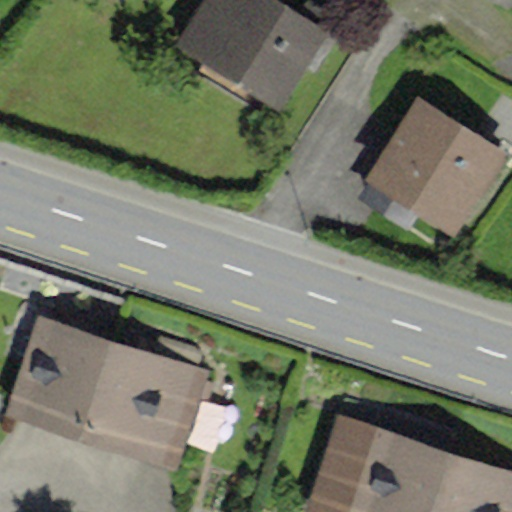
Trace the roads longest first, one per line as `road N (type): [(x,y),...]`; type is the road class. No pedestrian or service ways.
road 1 (residential): [(248,277),(403,21)]
road 2 (primary): [(248,277),(511,362)]
road 3 (primary): [(0,195),(248,277)]
